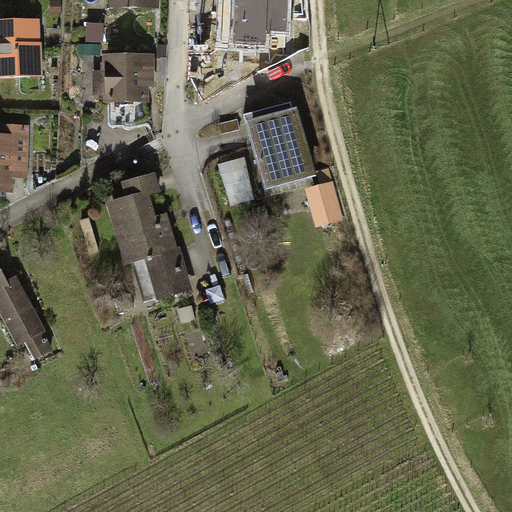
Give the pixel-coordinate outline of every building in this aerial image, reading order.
[(112,0),(112,9),(158,12),(158,0),(112,0)] [(218,0),(217,49),(271,52),(271,36),(292,37),(293,0),(218,0)] [(40,18),(0,19),(0,76),(42,75),(40,18)] [(157,53),(101,52),(100,104),(156,105),(157,53)] [(295,103),(246,117),(266,188),(316,174),(295,103)] [(27,132),(0,130),(0,193),(23,195),(27,132)] [(233,203),(256,200),(251,157),(228,160),(233,203)] [(317,226),(345,222),(339,175),(310,179),(317,226)] [(149,192),(109,203),(125,261),(145,255),(158,301),(193,291),(172,220),(159,224),(149,192)] [(0,271),(0,310),(17,346),(47,332),(20,277),(6,284),(0,271)]
